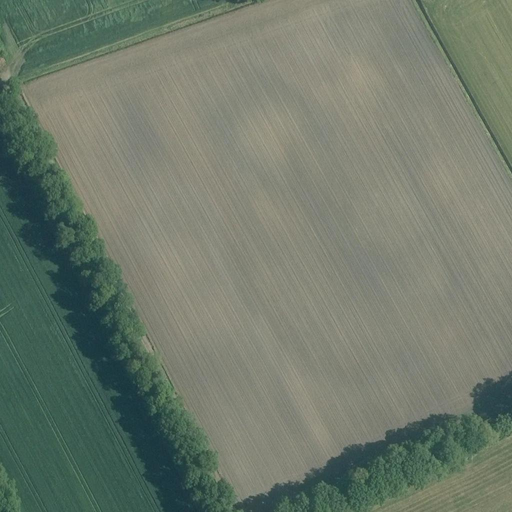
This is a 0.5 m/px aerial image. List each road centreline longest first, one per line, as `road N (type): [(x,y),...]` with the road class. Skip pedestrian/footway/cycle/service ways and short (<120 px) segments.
road 1 (track): [(230,511),(7,79)]
road 2 (unclassified): [(322,511),(511,417)]
